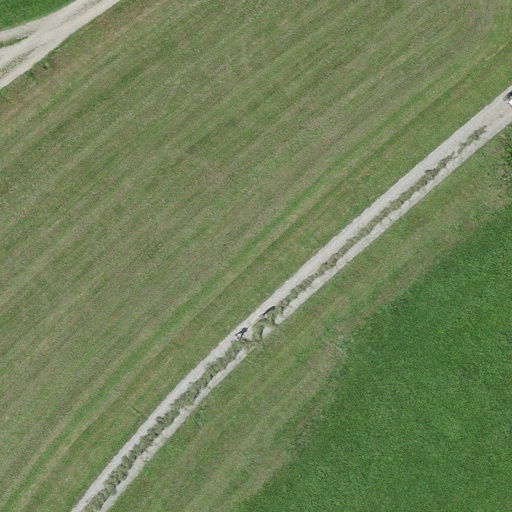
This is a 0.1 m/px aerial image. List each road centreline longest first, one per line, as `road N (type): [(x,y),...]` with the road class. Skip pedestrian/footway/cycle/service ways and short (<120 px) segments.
road 1 (track): [(511,100),(282,304),(169,416),(88,511)]
road 2 (track): [(104,0),(0,82)]
